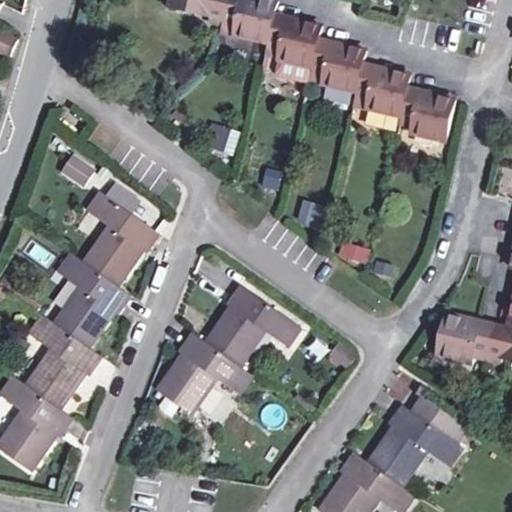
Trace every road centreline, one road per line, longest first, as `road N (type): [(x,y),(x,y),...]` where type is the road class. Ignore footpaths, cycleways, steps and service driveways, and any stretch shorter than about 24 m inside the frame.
road 1 (residential): [(193,209),(88,511)]
road 2 (residential): [(491,83),(460,239),(394,346)]
road 3 (residential): [(193,209),(394,346)]
road 4 (residential): [(35,59),(201,183),(193,209)]
road 5 (residential): [(491,83),(380,45),(295,0)]
road 6 (residential): [(394,346),(275,511)]
road 7 (unclassified): [(35,59),(0,185)]
